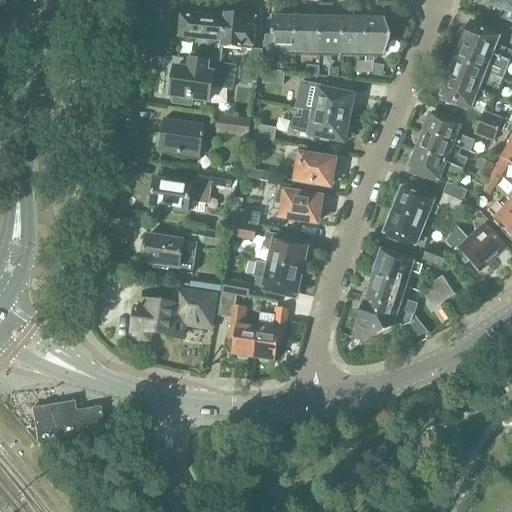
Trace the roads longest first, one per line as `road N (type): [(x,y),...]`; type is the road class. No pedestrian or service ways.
road 1 (residential): [(318,396),(320,332),(442,0)]
road 2 (residential): [(17,213),(63,214),(97,0)]
road 3 (tertiary): [(237,404),(168,399),(104,382),(0,315)]
road 4 (secondary): [(17,213),(46,0)]
road 5 (tertiary): [(318,396),(396,380),(511,317)]
